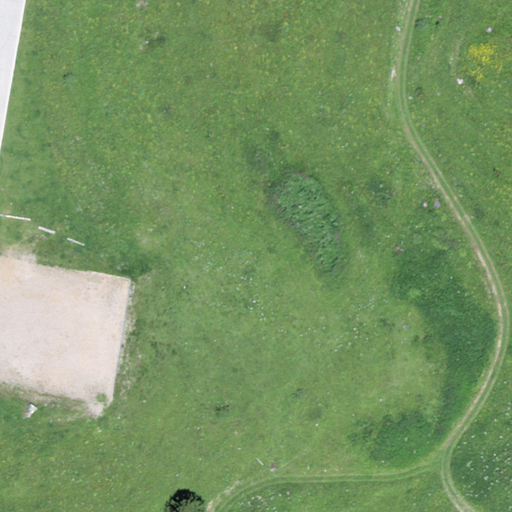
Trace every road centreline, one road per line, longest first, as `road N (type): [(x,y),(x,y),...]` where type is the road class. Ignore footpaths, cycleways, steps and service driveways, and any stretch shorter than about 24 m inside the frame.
road 1 (track): [(470,511),(445,465),(495,368),(504,310),(484,256),(404,113),(400,84),(415,0)]
road 2 (track): [(445,465),(388,476),(279,479),(242,492),(221,511)]
